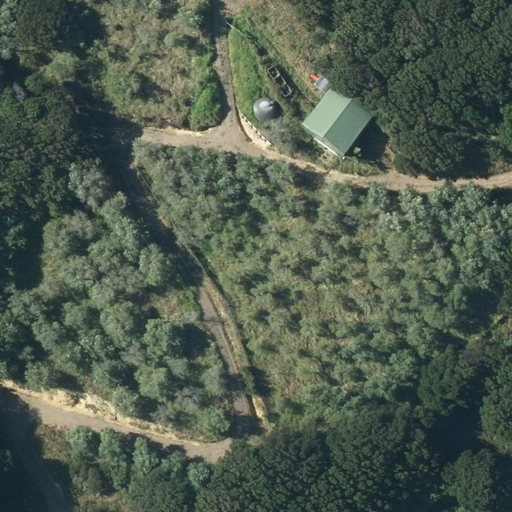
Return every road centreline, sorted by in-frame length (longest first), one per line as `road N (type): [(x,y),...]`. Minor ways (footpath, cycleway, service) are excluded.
road 1 (track): [(232,0),(242,146),(98,139),(194,272),(253,399),(241,438),(203,448),(37,395),(15,407),(21,445),(62,511)]
road 2 (track): [(511,176),(485,184),(379,181),(242,146)]
